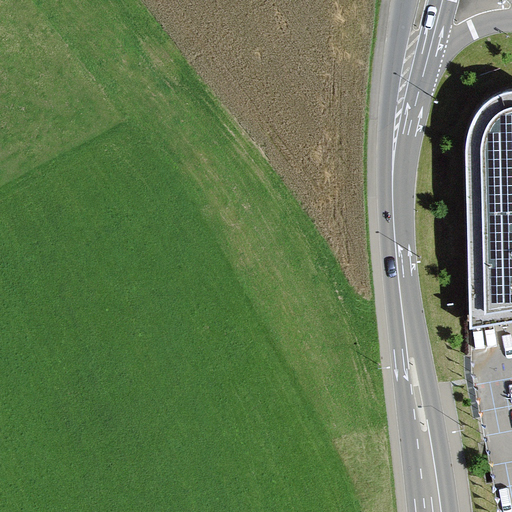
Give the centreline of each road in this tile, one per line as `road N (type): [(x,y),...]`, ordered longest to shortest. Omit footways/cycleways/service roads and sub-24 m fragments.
road 1 (tertiary): [(405,0),(384,186),(403,385),(409,412),(425,431)]
road 2 (tertiary): [(425,431),(431,411),(403,203),(407,136),(427,57)]
